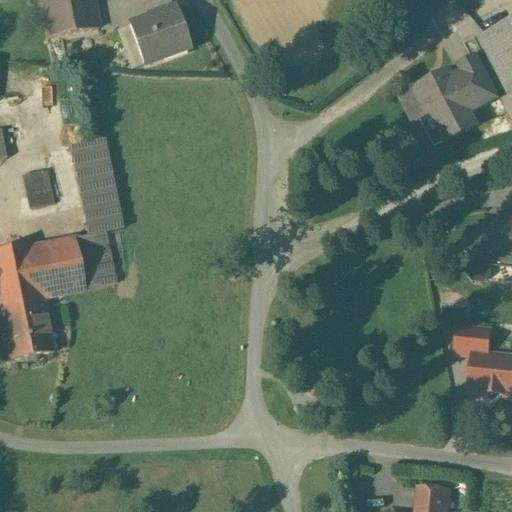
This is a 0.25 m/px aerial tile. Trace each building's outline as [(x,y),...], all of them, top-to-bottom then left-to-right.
[(91,0),(37,0),(46,42),(98,32),(91,0)] [(174,12),(128,29),(142,69),(188,52),(174,12)] [(511,23),(465,48),(473,63),(493,101),(494,101),(487,88),(492,84),(511,122),(511,23)] [(473,63),(461,69),(465,77),(451,84),(467,115),(493,101),(473,63)] [(467,115),(451,84),(445,87),(441,79),(411,95),(423,119),(432,114),(447,144),(474,130),(467,115)] [(1,135),(0,135),(0,173),(9,172),(1,135)] [(123,229),(110,138),(73,144),(86,234),(123,229)] [(396,158),(392,151),(386,155),(390,161),(396,158)] [(45,174),(21,179),(28,212),(52,207),(45,174)] [(511,225),(486,222),(482,264),(511,267),(511,225)] [(103,236),(73,242),(84,294),(113,288),(103,236)] [(32,248),(0,254),(0,335),(6,365),(53,355),(42,302),(84,294),(73,242),(32,250),(32,248)] [(489,333),(458,330),(455,357),(472,359),(473,357),(486,359),(489,333)] [(511,361),(486,359),(473,357),(472,359),(469,395),(483,396),(491,408),(502,398),(511,399),(511,361)] [(319,379),(307,393),(323,408),(336,394),(319,379)] [(445,511),(447,494),(421,492),(418,511),(445,511)]
